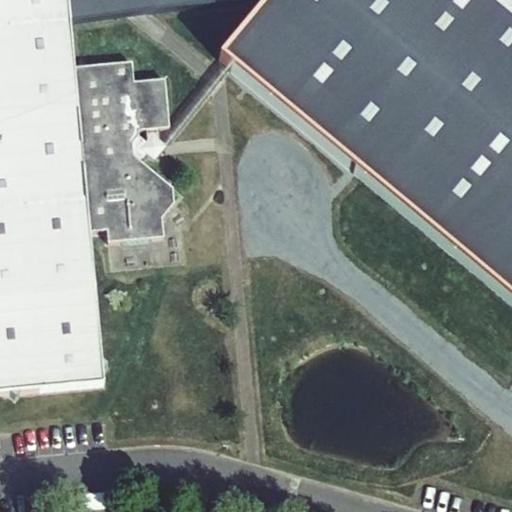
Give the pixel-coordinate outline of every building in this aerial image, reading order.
[(0,0),(0,402),(24,401),(27,404),(31,399),(90,395),(79,240),(97,240),(97,251),(109,251),(114,255),(137,254),(140,248),(153,248),(151,227),(170,205),(159,195),(159,190),(148,180),(142,181),(131,171),(137,164),(136,140),(149,139),(159,138),(155,89),(124,91),(122,72),(65,76),(62,48),(57,0),(0,0)] [(511,0),(57,0),(62,48),(242,31),(220,58),(511,304),(511,0)] [(136,140),(137,164),(145,171),(158,156),(149,149),(149,139),(136,140)] [(98,511),(97,497),(89,498),(90,511),(98,511)] [(90,511),(89,498),(70,499),(71,511),(90,511)]
